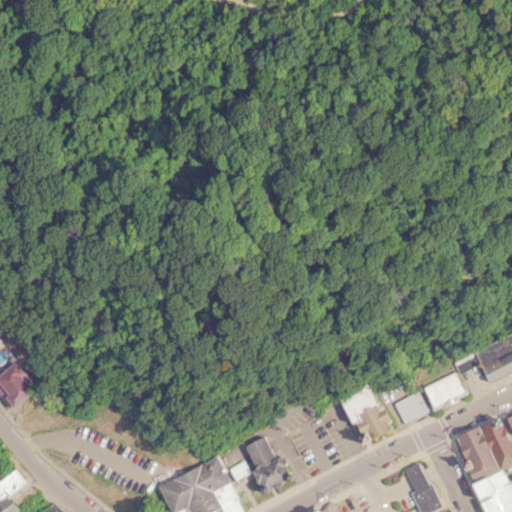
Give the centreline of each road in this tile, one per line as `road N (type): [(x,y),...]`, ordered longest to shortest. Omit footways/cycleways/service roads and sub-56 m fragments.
road 1 (residential): [(262,511),(431,433)]
road 2 (residential): [(90,511),(39,471),(0,423)]
